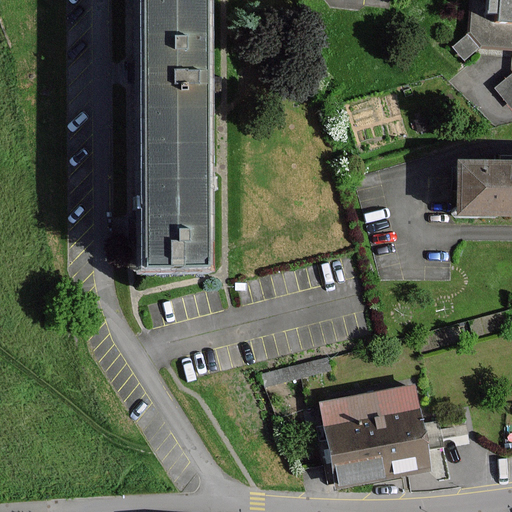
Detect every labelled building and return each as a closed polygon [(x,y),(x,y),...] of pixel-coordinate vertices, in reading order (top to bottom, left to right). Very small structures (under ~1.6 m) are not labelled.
[(511,0),(473,0),(471,29),(477,36),(484,44),(511,46),(511,0)] [(207,133),(207,4),(145,4),(145,133),(207,133)] [(207,262),(207,133),(145,133),(145,262),(207,262)] [(511,163),(463,164),(462,208),(511,208),(511,163)] [(325,403),(339,483),(428,467),(425,449),(442,446),(437,422),(423,424),(416,387),(325,403)]
